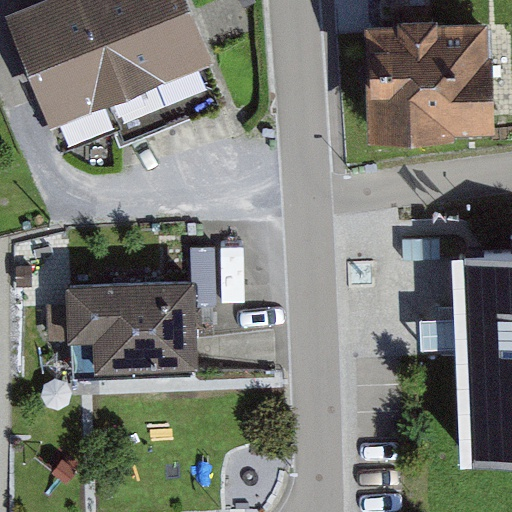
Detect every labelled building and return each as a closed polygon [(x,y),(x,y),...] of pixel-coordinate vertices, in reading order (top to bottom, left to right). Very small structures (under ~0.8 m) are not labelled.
[(184,0),(61,0),(10,21),(64,157),(116,136),(122,151),(228,108),(184,0)] [(396,31),(367,32),(370,147),(456,145),(456,140),(498,138),(495,61),(490,61),(489,29),(440,30),(440,24),(396,26),(396,31)] [(441,239),(404,240),(405,262),(442,261),(441,239)] [(511,262),(469,264),(477,471),(511,469),(511,262)] [(477,471),(469,264),(453,265),(460,471),(477,471)] [(196,284),(66,290),(67,304),(48,305),(49,343),(70,342),(70,347),(74,347),(75,378),(200,373),(196,284)]
